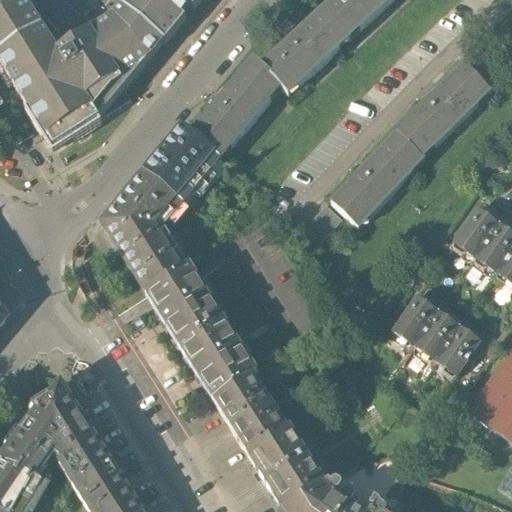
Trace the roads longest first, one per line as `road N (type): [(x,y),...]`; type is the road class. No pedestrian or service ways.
road 1 (residential): [(21,254),(113,179),(260,0)]
road 2 (residential): [(58,307),(190,511)]
